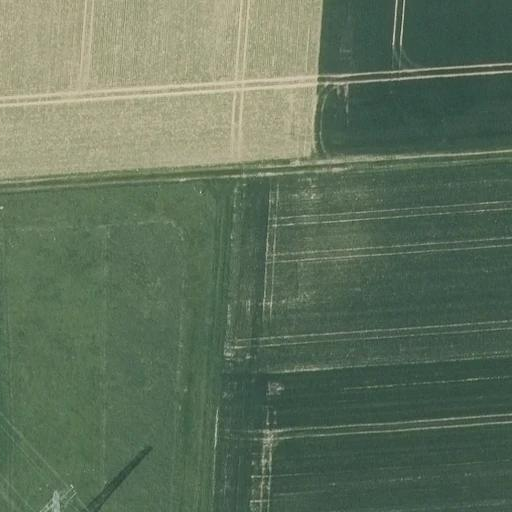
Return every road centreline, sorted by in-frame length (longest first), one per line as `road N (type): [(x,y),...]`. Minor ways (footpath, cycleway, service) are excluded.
road 1 (track): [(219,511),(220,191)]
road 2 (track): [(220,191),(511,170)]
road 3 (track): [(220,191),(0,206)]
